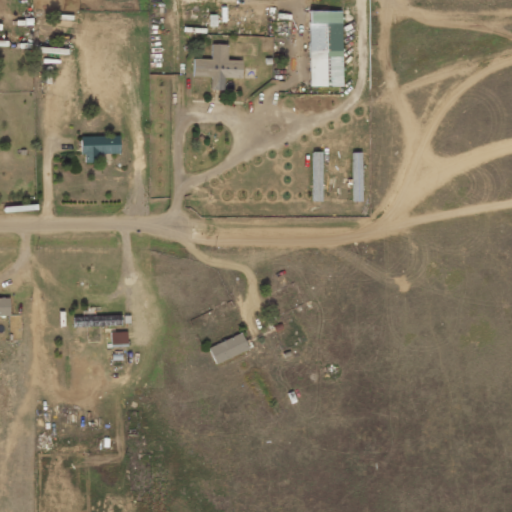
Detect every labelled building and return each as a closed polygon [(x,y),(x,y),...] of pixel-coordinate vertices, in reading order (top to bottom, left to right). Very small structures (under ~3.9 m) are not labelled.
[(341,86),(340,11),(308,11),(308,86),(341,86)] [(192,76),(210,77),(210,90),(223,90),(223,78),(241,78),(241,60),(225,60),(226,44),(210,44),(210,59),(192,59),(192,76)] [(80,155),(86,154),(86,162),(97,162),(97,154),(119,153),(118,136),(80,137),(80,155)] [(311,189),(320,189),(320,152),(311,152),(311,189)] [(0,315),(8,315),(8,298),(0,297),(0,315)] [(72,327),(120,325),(120,315),(72,317),(72,327)] [(110,344),(126,344),(125,332),(109,332),(110,344)] [(214,364),(247,350),(240,333),(207,347),(214,364)]
